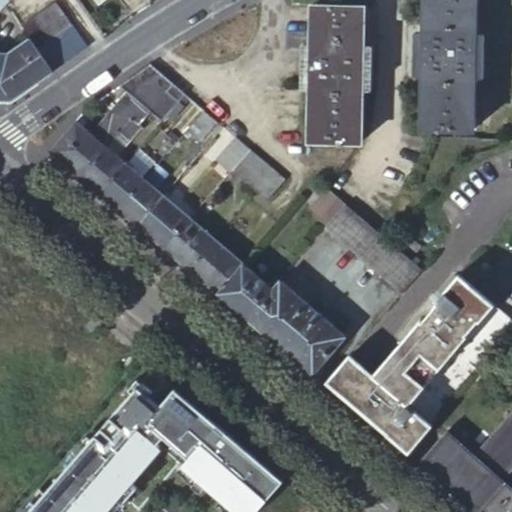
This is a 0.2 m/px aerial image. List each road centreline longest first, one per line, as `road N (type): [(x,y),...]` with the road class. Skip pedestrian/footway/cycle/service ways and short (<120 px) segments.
road 1 (tertiary): [(0,169),(388,511)]
road 2 (residential): [(0,139),(58,93),(209,0)]
